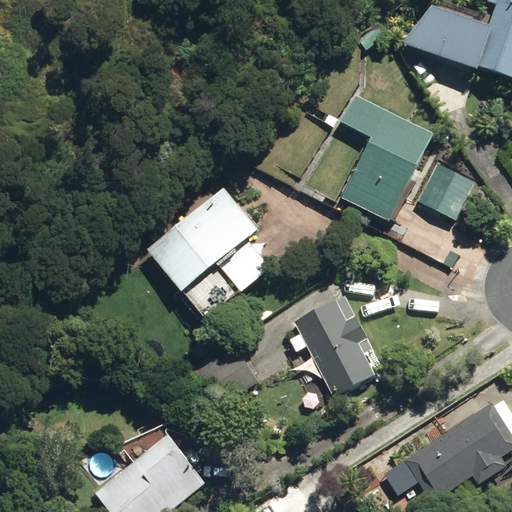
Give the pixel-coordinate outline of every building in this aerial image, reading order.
[(472,64),(511,77),(511,0),(489,0),(494,1),(472,64)] [(411,51),(461,68),(476,25),(425,8),(411,51)] [(341,196),(387,220),(432,132),(352,92),(336,125),(368,141),(341,196)] [(415,201),(455,221),(474,183),(434,163),(415,201)] [(146,250),(180,292),(256,230),(222,188),(146,250)] [(294,323),(332,397),(373,376),(357,345),(366,340),(354,317),(345,322),(334,301),(294,323)] [(188,378),(211,412),(257,383),(234,348),(188,378)] [(404,461),(431,504),(471,477),(477,486),(506,467),(500,458),(511,450),(511,438),(491,405),(404,461)] [(93,495),(106,511),(168,511),(202,485),(166,437),(93,495)]
